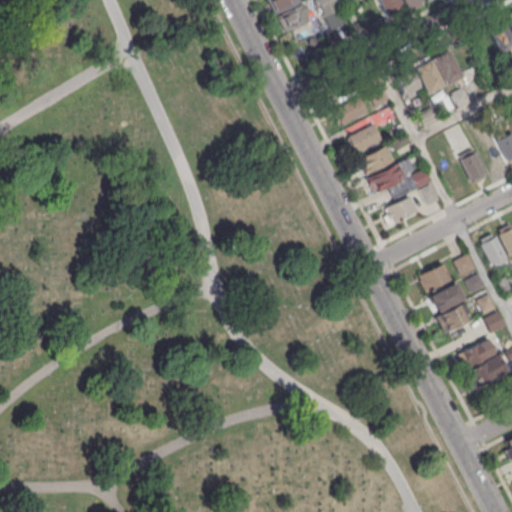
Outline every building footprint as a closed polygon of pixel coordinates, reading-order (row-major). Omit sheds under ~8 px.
[(273,13),(266,0),(296,0),(297,1),(273,13)] [(330,30),(314,0),(334,0),(346,22),(330,30)] [(376,0),(395,0),(401,11),(386,19),(376,0)] [(399,0),(405,11),(420,3),(418,0),(399,0)] [(284,31),(275,15),(297,4),(306,20),(284,31)] [(511,39),(502,19),(511,14),(511,39)] [(511,44),(496,52),(484,29),(500,20),(511,42),(511,44)] [(442,84),(427,55),(443,47),(458,75),(442,84)] [(424,93),(409,64),(425,56),(440,84),(424,93)] [(401,94),(390,73),(405,65),(416,86),(401,94)] [(373,105),(367,92),(380,86),(386,98),(373,105)] [(454,107),(448,95),(461,89),(467,100),(454,107)] [(340,124),(332,108),(357,95),(365,111),(340,124)] [(421,125),(415,113),(427,106),(434,118),(421,125)] [(354,151),(346,136),(371,123),(379,138),(354,151)] [(447,132),(454,145),(465,139),(458,126),(447,132)] [(511,156),(505,160),(494,140),(509,132),(511,137),(511,156)] [(394,148),(390,139),(403,133),(407,141),(394,148)] [(488,171),(502,162),(488,137),(473,146),(488,171)] [(365,173),(357,158),(383,144),(391,159),(365,173)] [(468,179),(457,158),(472,150),(483,171),(468,179)] [(452,191),(466,184),(453,158),(439,165),(452,191)] [(375,191),(367,176),(393,162),(401,177),(375,191)] [(415,187),(408,175),(422,168),(428,180),(415,187)] [(425,204),(417,189),(428,183),(436,198),(425,204)] [(392,223),(383,208),(408,195),(416,210),(392,223)] [(511,252),(508,254),(496,231),(510,223),(511,226),(511,252)] [(489,263),(477,240),(491,232),(503,256),(489,263)] [(458,274),(452,260),(465,253),(472,267),(458,274)] [(424,291),(415,275),(439,263),(447,279),(424,291)] [(468,290),(462,279),(475,272),(481,284),(468,290)] [(500,292),(494,280),(502,275),(509,287),(500,292)] [(436,311),(428,295),(453,282),(461,298),(436,311)] [(480,312),(473,299),(486,293),(492,306),(480,312)] [(442,332),(433,315),(457,303),(465,320),(442,332)] [(488,331),(481,318),(494,311),(501,325),(488,331)] [(493,353),(485,338),(456,353),(464,368),(493,353)] [(511,355),(506,359),(502,351),(511,345),(511,355)] [(476,386),(467,368),(500,352),(508,370),(476,386)] [(511,436),(502,441),(511,465),(511,436)]
